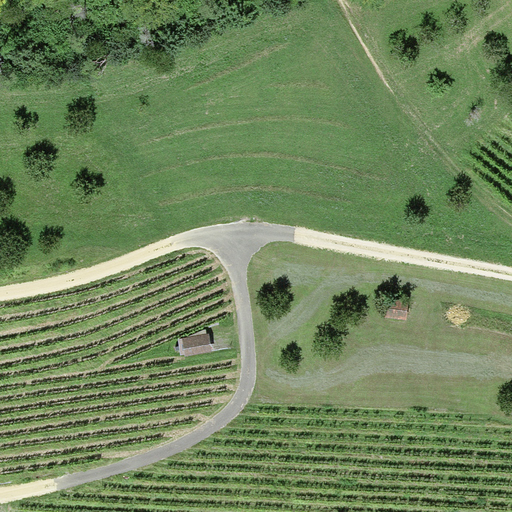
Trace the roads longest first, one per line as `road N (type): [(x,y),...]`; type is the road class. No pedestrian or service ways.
road 1 (track): [(0,497),(189,439),(234,407),(243,374),(231,234),(289,235),(511,277)]
road 2 (track): [(339,8),(418,128),(511,223)]
road 3 (track): [(0,297),(81,279),(176,243)]
